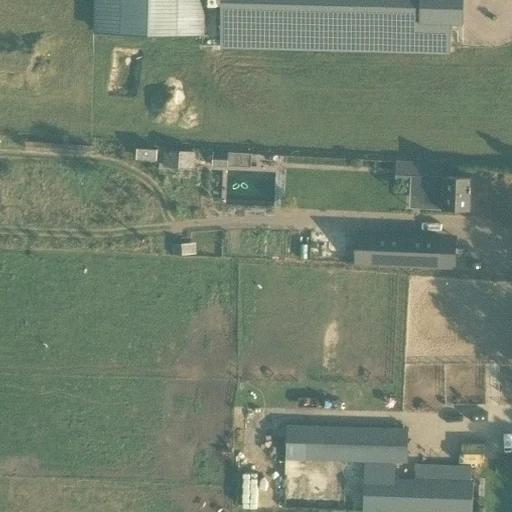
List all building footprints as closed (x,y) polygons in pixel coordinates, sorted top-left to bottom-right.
[(204,0),(94,0),(94,29),(204,32),(204,0)] [(221,0),(220,47),(450,52),(451,23),(463,23),(463,0),(221,0)] [(137,149),(136,158),(156,159),(156,150),(137,149)] [(192,167),(193,152),(164,150),(163,166),(192,167)] [(212,151),(211,165),(227,166),(228,152),(212,151)] [(440,210),(450,210),(470,211),(471,178),(420,176),(419,196),(441,197),(440,210)] [(372,233),(371,266),(439,269),(440,236),(372,233)] [(285,424),(284,459),(326,461),(349,461),(380,463),(408,464),(408,462),(409,429),(383,428),(327,426),(285,424)] [(470,482),(471,467),(416,464),(416,479),(395,478),(395,468),(365,468),(363,511),(471,511),(472,483),(470,482)]
